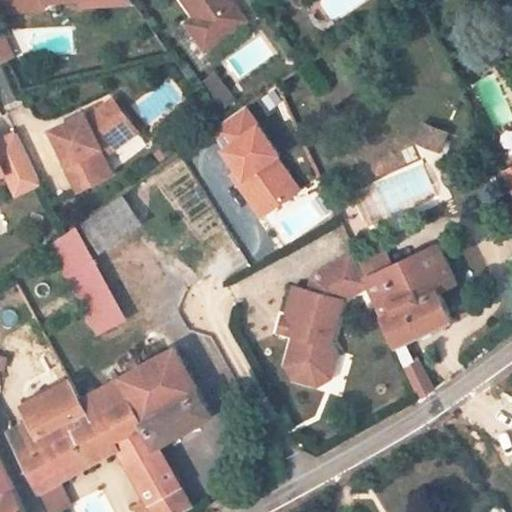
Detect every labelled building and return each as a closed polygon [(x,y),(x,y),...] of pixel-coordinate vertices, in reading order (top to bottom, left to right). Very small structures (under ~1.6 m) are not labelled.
[(45,0),(0,0),(1,12),(46,9),(46,1),(45,0)] [(232,0),(184,0),(196,17),(215,43),(247,20),(232,0)] [(196,17),(188,23),(206,50),(215,43),(196,17)] [(9,44),(0,47),(0,57),(3,63),(15,58),(9,44)] [(80,189),(113,174),(105,157),(101,148),(102,147),(134,124),(115,99),(89,119),(87,114),(55,130),(70,161),(67,163),(80,189)] [(265,217),(304,189),(246,106),(206,134),(265,217)] [(440,153),(449,133),(423,121),(414,141),(440,153)] [(101,148),(105,157),(140,132),(134,124),(102,147),(101,148)] [(16,133),(0,140),(0,161),(5,173),(15,195),(39,183),(16,133)] [(121,193),(81,222),(99,247),(139,219),(121,193)] [(97,330),(122,317),(74,227),(50,244),(97,330)] [(382,241),(353,253),(395,346),(406,341),(453,320),(440,291),(457,283),(439,244),(394,265),(382,241)] [(367,286),(352,254),(313,278),(309,291),(295,288),(286,320),(291,321),(287,335),(294,337),(286,367),(294,380),(315,385),(321,362),(335,366),(338,352),(332,341),(342,301),(367,286)] [(286,319),(283,318),(278,333),(287,335),(291,321),(286,320),(286,319)] [(415,359),(406,341),(395,346),(404,365),(415,359)] [(71,381),(52,392),(86,458),(116,442),(148,499),(135,506),(138,511),(182,511),(194,506),(160,446),(215,416),(176,348),(82,400),(71,381)] [(415,359),(404,365),(421,402),(436,391),(418,358),(415,359)] [(335,366),(321,362),(315,385),(318,386),(331,379),(335,366)] [(9,433),(38,486),(86,458),(52,392),(22,407),(30,422),(9,433)] [(26,511),(17,490),(0,455),(0,511),(26,511)] [(59,483),(41,491),(51,511),(55,511),(70,505),(59,483)]
